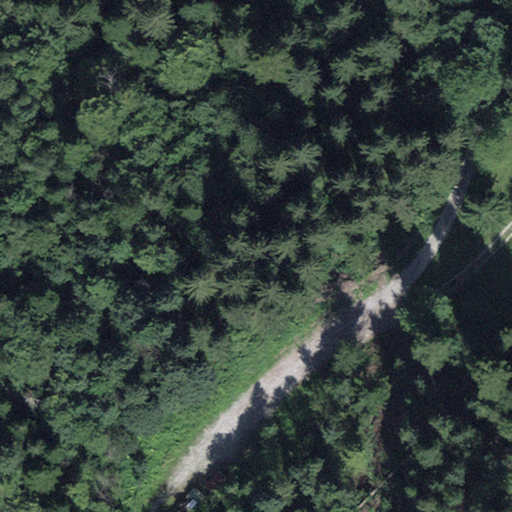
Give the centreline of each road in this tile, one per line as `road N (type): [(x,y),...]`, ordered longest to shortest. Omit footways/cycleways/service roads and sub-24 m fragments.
road 1 (track): [(511,71),(475,130),(446,215),(398,282),(223,425),(150,511)]
road 2 (track): [(511,219),(428,297),(391,316),(346,324)]
